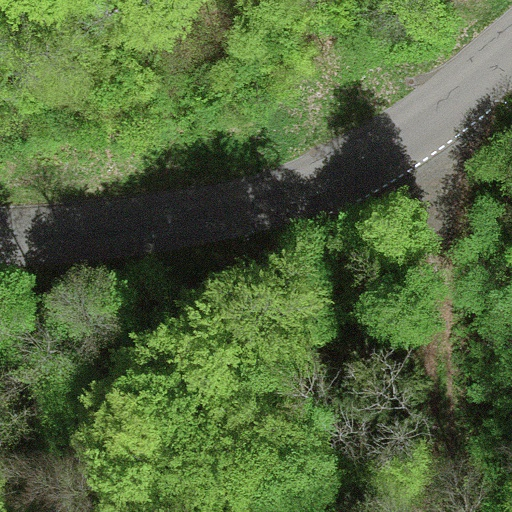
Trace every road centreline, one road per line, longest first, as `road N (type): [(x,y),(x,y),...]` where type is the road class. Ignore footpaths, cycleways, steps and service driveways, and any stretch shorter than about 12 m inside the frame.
road 1 (tertiary): [(511,61),(407,145),(304,196),(118,232),(0,235)]
road 2 (track): [(429,511),(446,422),(435,124)]
